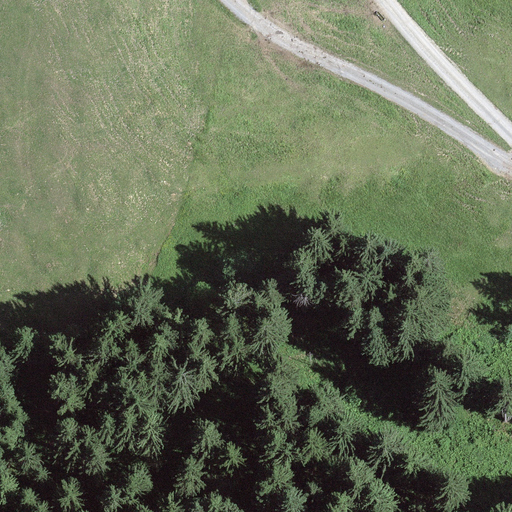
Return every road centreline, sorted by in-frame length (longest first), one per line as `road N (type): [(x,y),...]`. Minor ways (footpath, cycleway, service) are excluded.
road 1 (track): [(511,163),(309,54),(229,0)]
road 2 (track): [(384,0),(511,139)]
